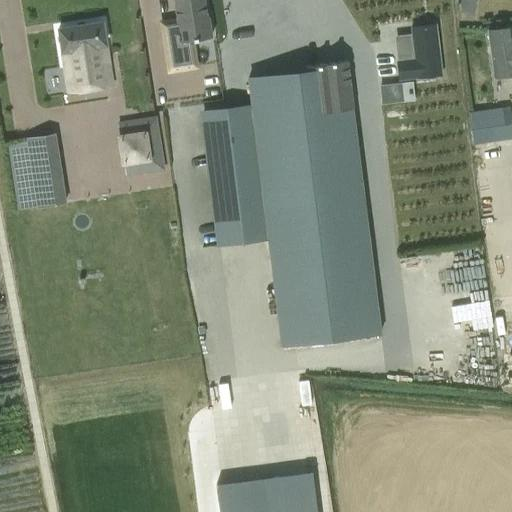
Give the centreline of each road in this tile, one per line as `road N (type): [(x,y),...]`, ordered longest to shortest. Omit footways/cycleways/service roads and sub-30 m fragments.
road 1 (unknown): [(317,32),(352,51),(359,66),(392,285),(392,327),(377,349),(351,359),(277,363),(206,283),(194,254),(174,117),(179,86),(279,49)]
road 2 (unknown): [(13,0),(34,110),(81,135),(87,168)]
